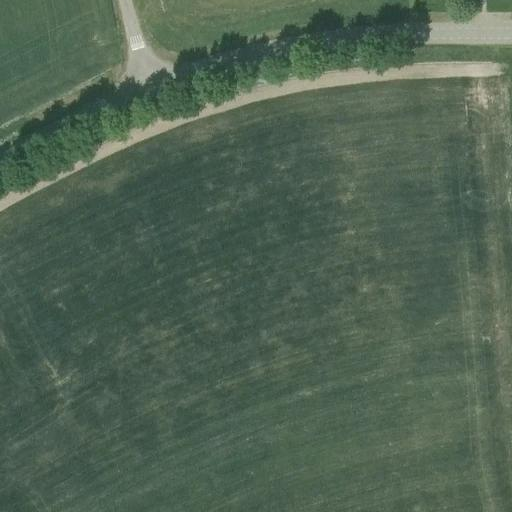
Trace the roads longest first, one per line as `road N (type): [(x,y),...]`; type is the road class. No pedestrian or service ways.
road 1 (tertiary): [(511,36),(314,43),(149,90)]
road 2 (tertiary): [(0,163),(149,90)]
